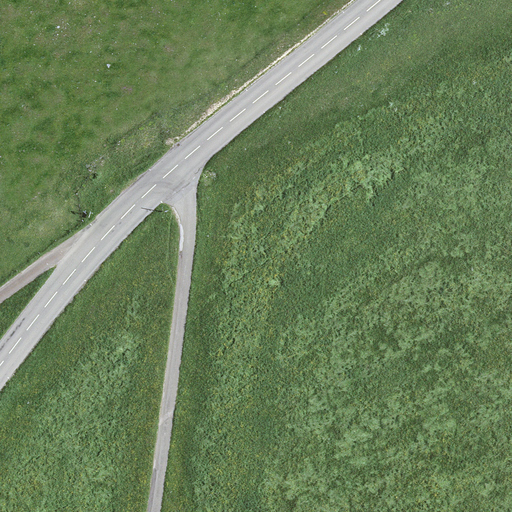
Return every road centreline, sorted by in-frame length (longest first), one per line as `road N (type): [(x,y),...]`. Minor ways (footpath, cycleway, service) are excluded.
road 1 (secondary): [(376,0),(89,254),(0,367)]
road 2 (track): [(176,171),(186,200),(185,250),(154,511)]
